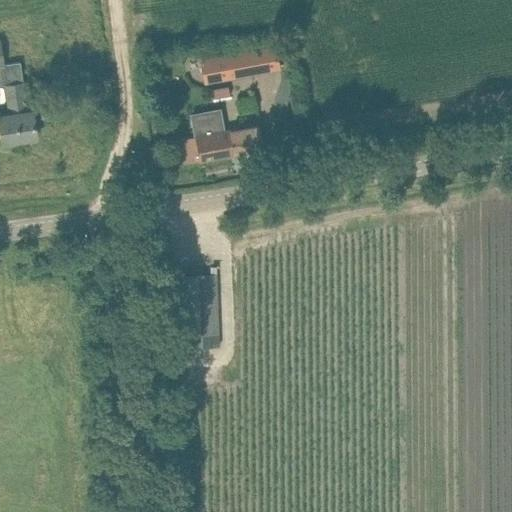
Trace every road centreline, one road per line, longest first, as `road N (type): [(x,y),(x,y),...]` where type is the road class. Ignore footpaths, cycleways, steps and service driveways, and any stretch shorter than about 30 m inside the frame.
road 1 (tertiary): [(0,232),(511,151)]
road 2 (track): [(110,0),(134,115),(121,215)]
